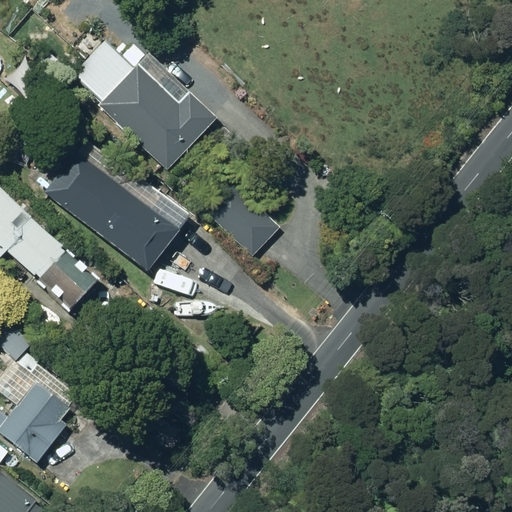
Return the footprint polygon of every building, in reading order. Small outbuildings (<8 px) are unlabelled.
[(97,103),(163,167),(215,114),(146,50),(132,65),(101,36),(70,70),(101,98),(97,103)] [(41,191),(143,268),(176,227),(73,148),(41,191)] [(250,254),(278,225),(228,180),(201,209),(250,254)] [(0,250),(3,248),(27,270),(22,275),(65,311),(94,278),(81,269),(85,265),(76,257),(72,261),(57,246),(58,242),(0,186),(0,250)] [(0,344),(14,357),(30,341),(0,314),(0,344)] [(0,431),(35,460),(65,422),(59,417),(78,394),(36,358),(8,393),(17,400),(6,414),(0,408),(0,431)] [(0,472),(0,511),(42,511),(44,510),(31,500),(33,498),(0,472)]
